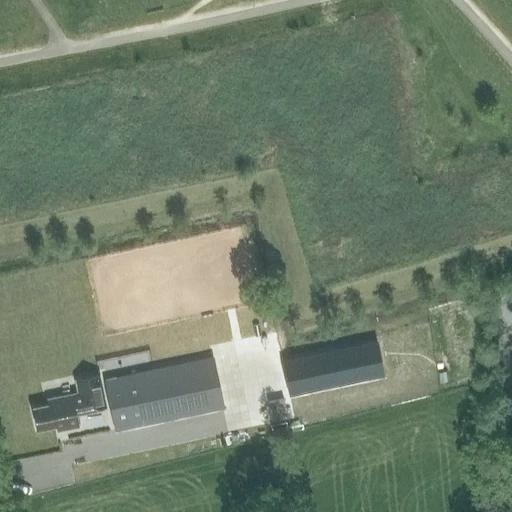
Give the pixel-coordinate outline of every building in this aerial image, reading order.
[(178,323),(195,319),(185,267),(167,271),(178,323)] [(150,274),(161,326),(178,323),(167,271),(150,274)] [(144,330),(161,326),(150,274),(133,278),(144,330)] [(116,281),(127,333),(144,330),(133,278),(116,281)] [(100,285),(111,337),(127,333),(116,281),(100,285)] [(93,340),(111,337),(100,285),(82,288),(93,340)] [(283,364),(290,397),(385,377),(378,345),(283,364)] [(33,407),(37,428),(57,424),(57,427),(65,426),(65,428),(77,425),(74,411),(82,410),(82,411),(111,405),(116,430),(222,408),(211,356),(106,379),(106,380),(100,381),(99,374),(75,379),(78,393),(47,399),(48,404),(33,407)]
